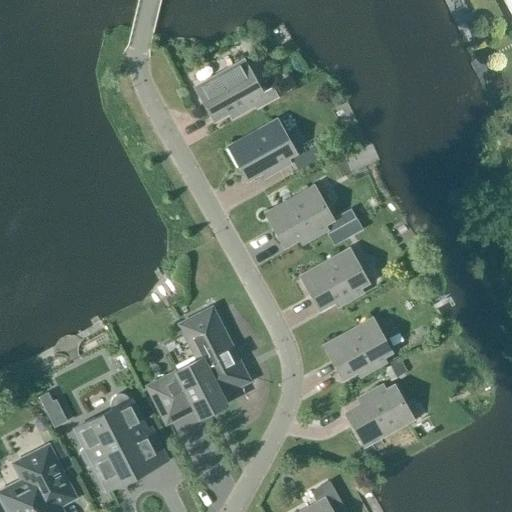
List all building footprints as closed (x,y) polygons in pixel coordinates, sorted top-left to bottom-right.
[(272,87),(261,93),(243,61),(195,88),(214,120),(235,108),(238,114),(254,105),(257,109),(277,97),(272,87)] [(291,78),(281,83),(284,91),(295,87),(291,78)] [(294,153),(276,120),(228,147),(247,180),(268,168),(271,173),(289,163),(286,158),(294,153)] [(299,172),(324,158),(317,146),(292,160),(299,172)] [(350,209),(331,220),(313,187),(266,214),(284,246),(306,234),(308,239),(325,230),(328,233),(355,217),(350,209)] [(340,226),(328,233),(334,245),(346,238),(340,226)] [(367,283),(348,250),(301,276),(319,309),(341,297),(344,302),(361,293),(358,287),(367,283)] [(176,373),(148,387),(166,422),(195,408),(196,411),(221,399),(219,395),(247,381),(211,309),(180,325),(198,359),(175,370),(176,373)] [(390,352),(371,320),(324,346),(342,379),(364,367),(367,372),(384,362),(381,357),(390,352)] [(400,360),(384,369),(390,378),(405,370),(400,360)] [(346,413),(364,446),(412,419),(393,386),(385,391),(382,386),(364,396),(367,401),(346,413)] [(48,392),(39,397),(54,427),(66,421),(56,400),(53,401),(48,392)] [(93,466),(103,485),(123,475),(126,481),(167,460),(151,428),(146,430),(131,399),(129,400),(126,396),(121,394),(116,395),(112,399),(110,404),(112,409),(74,428),(84,448),(80,451),(79,456),(80,461),(83,465),(88,467),(93,466)] [(36,417),(35,422),(39,429),(43,431),(47,428),(49,424),(45,417),(40,416),(36,417)] [(74,498),(48,446),(20,461),(28,478),(0,492),(0,496),(8,511),(7,511),(61,511),(59,506),(74,498)] [(330,511),(324,500),(301,511),(330,511)]
